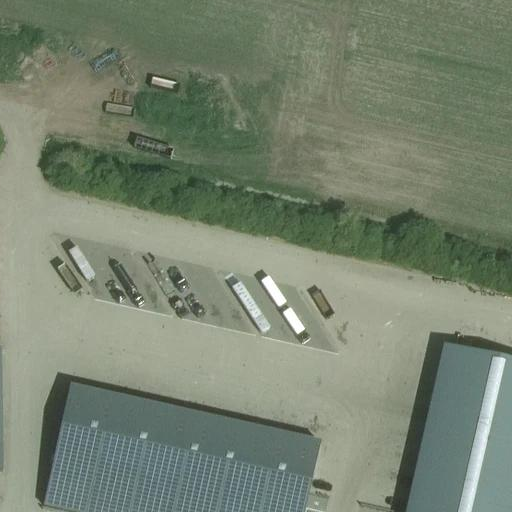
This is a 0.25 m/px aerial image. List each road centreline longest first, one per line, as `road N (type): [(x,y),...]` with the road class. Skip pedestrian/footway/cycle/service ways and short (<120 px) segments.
road 1 (unknown): [(18,342),(21,231),(42,214),(511,343)]
road 2 (unknown): [(18,342),(363,411)]
road 3 (unknown): [(18,342),(12,511)]
